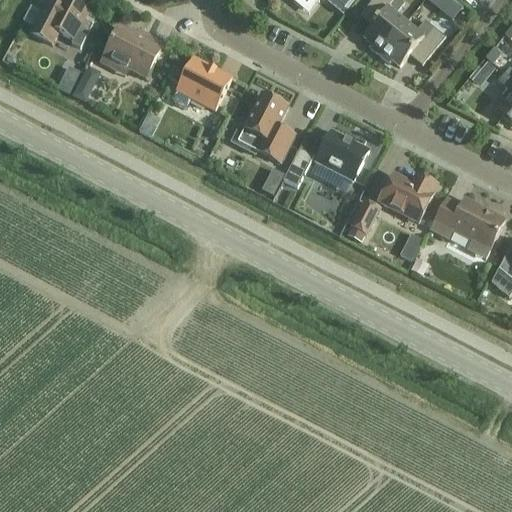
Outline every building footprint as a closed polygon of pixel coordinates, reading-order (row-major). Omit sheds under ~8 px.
[(42,15),(30,37),(52,48),(58,36),(73,43),(71,47),(80,52),(92,28),(84,24),(91,9),(73,0),(63,0),(59,9),(48,4),(42,15)] [(369,50),(379,59),(406,27),(395,18),(404,7),(395,0),(375,0),(364,14),(377,24),(363,41),(372,48),(369,50)] [(416,35),(406,27),(379,59),(389,67),(391,64),(400,71),(413,54),(426,65),(445,41),(425,24),(416,35)] [(119,31),(101,66),(115,74),(118,68),(146,83),(165,48),(150,40),(147,45),(119,31)] [(500,58),(493,52),(485,62),(487,63),(492,68),(500,58)] [(176,94),(176,95),(172,103),(174,107),(183,112),(187,110),(191,103),(192,102),(215,115),(232,83),(193,62),(176,94)] [(497,71),(492,68),(487,63),(478,75),(487,83),(497,71)] [(511,84),(511,83),(505,77),(498,85),(507,93),(492,112),(511,128),(511,84)] [(262,98),(245,132),(239,129),(231,145),(256,158),(258,155),(281,167),(295,139),(278,131),(288,112),(262,98)] [(369,154),(332,135),(315,166),(353,186),(369,154)] [(314,160),(299,152),(283,184),(297,192),(314,160)] [(412,189),(393,179),(379,206),(419,226),(433,199),(431,199),(436,189),(417,179),(412,189)] [(453,235),(480,249),(490,254),(505,224),(464,203),(461,210),(446,203),(430,233),(448,243),(453,235)] [(352,230),(348,240),(360,246),(365,237),(366,237),(379,212),(365,205),(352,230)] [(404,243),(415,253),(431,236),(420,226),(404,243)] [(511,251),(510,250),(499,272),(491,287),(509,301),(511,297),(511,251)] [(417,264),(430,269),(435,257),(422,252),(417,264)]
